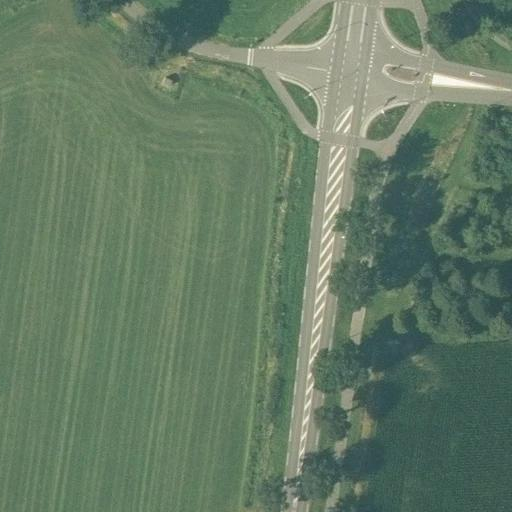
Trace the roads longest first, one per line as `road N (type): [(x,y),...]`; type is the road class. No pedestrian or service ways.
road 1 (secondary): [(292,511),(349,69)]
road 2 (unclassified): [(349,69),(210,52),(156,28),(120,0)]
road 3 (residential): [(349,69),(511,88)]
